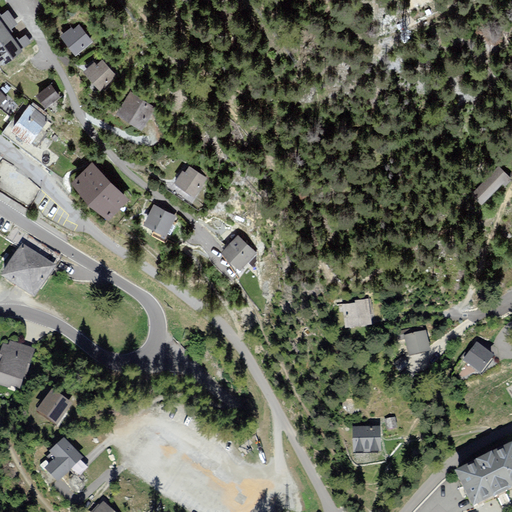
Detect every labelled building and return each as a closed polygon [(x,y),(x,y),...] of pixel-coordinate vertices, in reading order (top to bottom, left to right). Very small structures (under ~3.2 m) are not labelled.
[(0,64),(31,42),(25,33),(16,40),(8,29),(17,23),(8,10),(0,15),(0,64)] [(18,37),(26,32),(20,23),(12,28),(18,37)] [(77,54),(92,42),(79,26),(75,30),(73,27),(62,36),(77,54)] [(97,64),(95,62),(85,72),(90,77),(86,80),(95,89),(98,86),(102,90),(117,75),(102,60),(97,64)] [(59,95),(52,85),(38,96),(46,106),(59,95)] [(155,108),(130,94),(119,115),(144,129),(155,108)] [(51,117),(31,104),(14,128),(35,142),(51,117)] [(13,172),(16,168),(3,160),(0,165),(0,190),(30,208),(41,188),(13,172)] [(128,197),(90,161),(71,183),(109,218),(128,197)] [(511,179),(500,166),(472,193),(482,203),(502,183),(505,186),(511,179)] [(207,178),(190,167),(186,172),(184,171),(176,183),(196,196),(207,178)] [(167,233),(175,216),(154,206),(146,223),(167,233)] [(258,253),(239,236),(224,252),(243,270),(258,253)] [(23,247),(3,281),(37,300),(55,269),(57,266),(23,247)] [(372,328),(368,301),(356,303),(357,306),(343,307),(346,331),(371,328),(372,328)] [(429,352),(424,333),(406,337),(411,357),(429,352)] [(28,364),(33,350),(8,343),(7,346),(2,345),(0,351),(0,386),(11,390),(11,387),(19,390),(27,363),(28,364)] [(496,358),(476,344),(463,361),(483,375),(496,358)] [(407,363),(402,357),(396,362),(401,369),(407,363)] [(71,405),(52,392),(37,412),(55,426),(71,405)] [(395,419),(385,420),(387,430),(396,428),(395,419)] [(381,453),(380,429),(352,430),(353,454),(381,453)] [(82,460),(64,441),(50,455),(56,461),(46,472),(58,484),(82,460)] [(511,449),(457,476),(474,511),(511,493),(511,449)] [(112,511),(103,503),(94,511),(112,511)]
